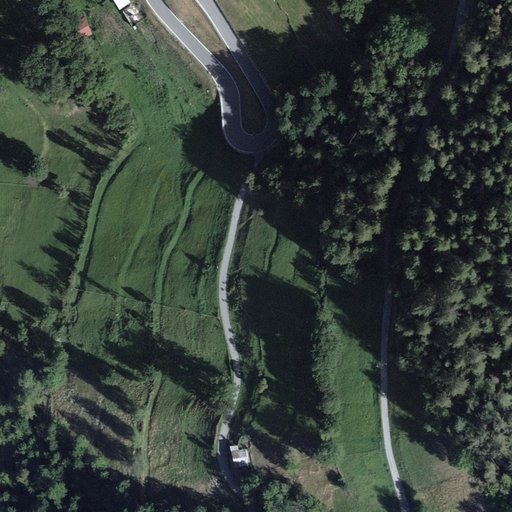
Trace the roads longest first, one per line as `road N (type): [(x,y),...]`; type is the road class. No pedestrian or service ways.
road 1 (residential): [(405,511),(386,424),(392,225),(463,0)]
road 2 (residential): [(264,148),(237,210),(222,283),(237,363),(222,460),(250,511)]
road 3 (tertiary): [(155,0),(221,74),(239,139),(264,148)]
road 4 (tertiary): [(264,148),(275,141),(274,113),(205,0)]
